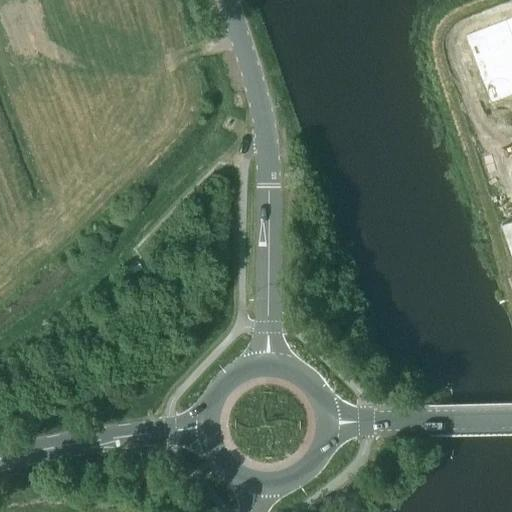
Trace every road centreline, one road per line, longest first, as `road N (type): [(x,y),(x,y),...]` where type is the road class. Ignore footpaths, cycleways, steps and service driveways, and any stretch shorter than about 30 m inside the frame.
road 1 (tertiary): [(266,369),(267,128),(225,0)]
road 2 (tertiary): [(0,459),(211,429)]
road 3 (tertiary): [(323,422),(511,417)]
